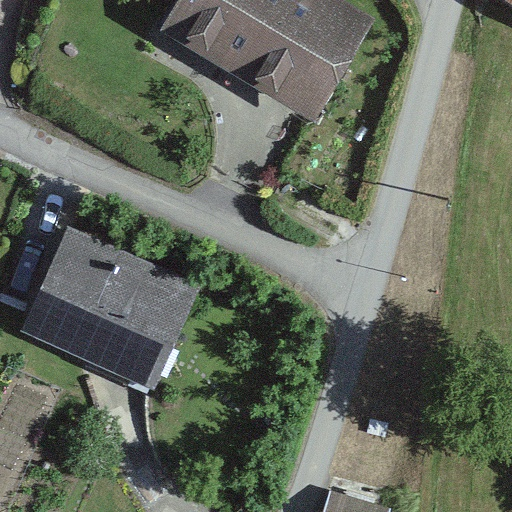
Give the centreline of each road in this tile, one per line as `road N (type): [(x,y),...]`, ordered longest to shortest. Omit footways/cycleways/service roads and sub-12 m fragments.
road 1 (residential): [(0,129),(372,296)]
road 2 (unclassified): [(439,0),(372,296)]
road 3 (unclassified): [(372,296),(295,511)]
